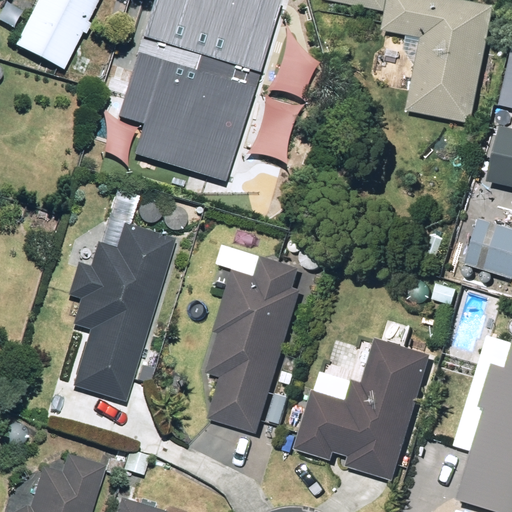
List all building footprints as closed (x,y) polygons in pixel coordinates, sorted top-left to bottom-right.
[(43,0),(44,0),(17,53),(64,77),(83,40),(86,42),(92,31),(88,29),(102,0),(43,0)] [(142,121),(135,144),(227,173),(281,0),(147,0),(112,112),(142,121)] [(324,0),(324,3),(385,15),(387,0),(324,0)] [(409,41),(406,55),(418,73),(409,116),(473,129),(496,14),(425,0),(392,0),(385,36),(409,41)] [(395,54),(389,55),(385,60),(386,67),(391,70),(398,70),(401,64),(401,57),(395,54)] [(388,85),(403,88),(404,80),(390,77),(388,85)] [(511,194),(511,124),(502,122),(487,189),(511,194)] [(468,151),(448,131),(418,161),(438,181),(468,151)] [(70,386),(123,402),(172,240),(120,225),(113,249),(95,243),(70,324),(87,330),(70,386)] [(469,270),(511,283),(511,235),(482,226),(469,270)] [(459,231),(455,243),(463,245),(467,233),(459,231)] [(433,240),(428,256),(439,260),(444,244),(433,240)] [(259,439),(303,296),(294,293),(300,275),(262,264),(257,282),(235,276),(217,338),(221,339),(209,379),(224,384),(211,425),(259,439)] [(437,285),(432,301),(452,307),(457,292),(437,285)] [(345,468),(393,483),(430,357),(374,341),(361,384),(352,381),(346,402),(311,391),(293,451),(330,462),(333,453),(348,458),(345,468)] [(511,511),(511,351),(506,370),(493,366),(480,410),(486,411),(459,500),(496,511),(511,511)] [(270,425),(281,429),(289,404),(278,400),(270,425)] [(145,480),(151,461),(130,455),(127,465),(110,460),(106,476),(122,481),(124,475),(145,480)] [(31,511),(25,511),(26,511),(25,511),(93,511),(106,473),(69,461),(63,480),(43,475),(31,511)] [(24,474),(10,482),(15,490),(29,482),(24,474)]
